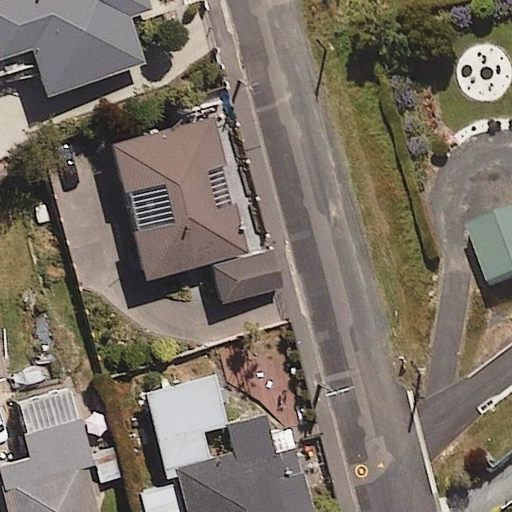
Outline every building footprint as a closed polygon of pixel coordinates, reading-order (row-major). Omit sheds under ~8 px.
[(0,0),(0,74),(3,74),(6,85),(41,75),(45,91),(147,63),(134,17),(153,12),(150,0),(0,0)] [(0,157),(14,153),(0,107),(0,157)] [(247,251),(211,117),(108,145),(144,279),(247,251)] [(511,275),(511,208),(469,224),(490,283),(511,275)] [(279,249),(214,265),(224,308),(290,292),(279,249)] [(0,330),(0,382),(10,380),(0,330)] [(228,425),(217,376),(147,392),(169,489),(145,495),(148,511),(314,511),(296,431),(272,436),(267,416),(228,425)] [(104,511),(75,390),(18,404),(31,457),(0,464),(0,480),(2,488),(0,488),(0,511),(104,511)]
